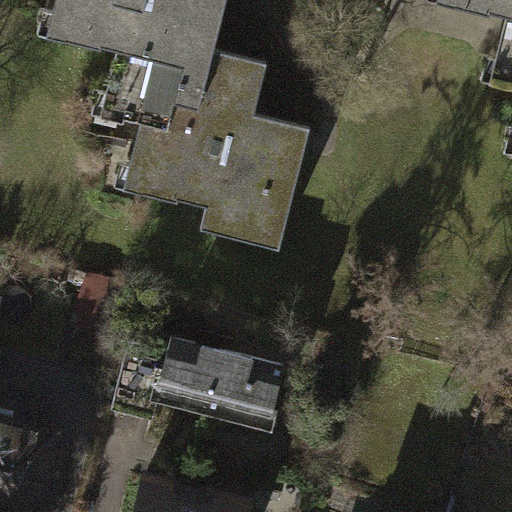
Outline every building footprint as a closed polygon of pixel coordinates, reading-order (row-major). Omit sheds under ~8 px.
[(200,73),(206,50),(218,0),(47,0),(40,32),(58,37),(57,40),(93,49),(93,46),(110,50),(200,73)] [(511,0),(434,0),(507,19),(500,47),(490,87),(511,92),(511,0)] [(259,63),(206,50),(200,73),(110,50),(99,93),(117,97),(111,121),(116,122),(117,117),(133,121),(122,165),(140,169),(134,193),(170,202),(171,199),(199,206),(194,228),(271,247),(301,127),(246,113),(259,63)] [(282,368),(170,337),(162,367),(126,357),(111,409),(153,421),(158,403),(271,435),(277,413),(270,411),(282,368)] [(24,511),(45,429),(0,418),(0,511),(3,511),(24,511)] [(252,511),(256,500),(150,471),(138,511),(252,511)]
